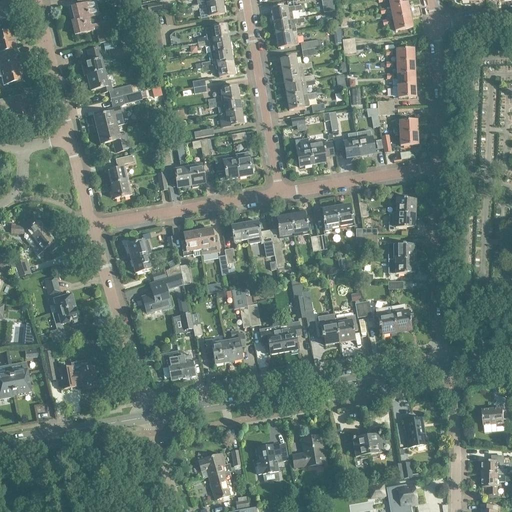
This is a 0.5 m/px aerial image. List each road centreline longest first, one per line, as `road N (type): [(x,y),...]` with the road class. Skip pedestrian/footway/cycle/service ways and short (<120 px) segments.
road 1 (tertiary): [(147,416),(447,364)]
road 2 (residential): [(147,416),(91,227)]
road 3 (residential): [(447,364),(435,168)]
road 4 (residential): [(277,192),(246,0)]
road 5 (residential): [(91,227),(277,192)]
road 6 (residential): [(277,192),(435,168)]
road 7 (tertiary): [(0,442),(147,416)]
road 8 (residential): [(456,511),(447,364)]
road 9 (residential): [(435,168),(436,27)]
road 10 (residential): [(68,137),(39,0)]
